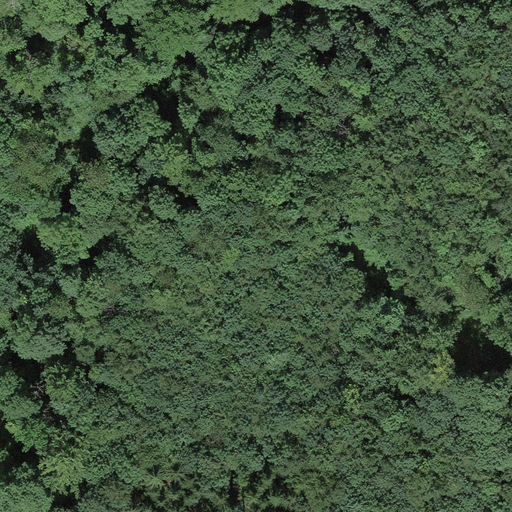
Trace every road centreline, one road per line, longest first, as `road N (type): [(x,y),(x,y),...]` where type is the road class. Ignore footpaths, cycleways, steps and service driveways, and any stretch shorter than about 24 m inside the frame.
road 1 (track): [(273,0),(133,82),(50,179),(20,246),(0,409)]
road 2 (track): [(511,348),(382,277),(361,252),(348,218),(348,184),(382,35),(371,0)]
